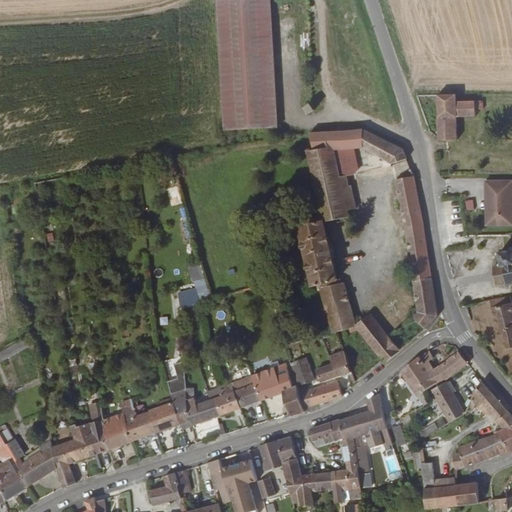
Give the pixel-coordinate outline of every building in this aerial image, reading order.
[(219,9),(220,65),(221,133),(282,131),(277,7),(219,9)] [(437,98),(436,134),(436,144),(454,144),(455,144),(455,120),(474,119),(474,113),(482,112),(482,105),(474,106),(474,104),(454,105),(454,99),(437,98)] [(302,108),(305,113),(310,110),(307,105),(302,108)] [(358,339),(382,367),(384,369),(398,357),(420,337),(436,324),(422,223),(411,183),(395,185),(400,205),(402,214),(403,221),(406,237),(415,319),(387,341),(386,341),(369,321),(354,334),(344,289),(336,290),(324,231),(350,225),(348,212),(355,210),(351,187),(349,187),(347,179),(352,178),(355,173),(355,170),(352,153),(361,152),(389,168),(406,165),(404,157),(364,136),(345,138),(319,141),(301,144),(304,159),(310,159),(323,223),(308,226),(309,230),(300,232),(312,291),(318,290),(331,338),(336,337),(348,335),(351,339),(358,339)] [(511,231),(510,186),(483,186),(483,195),(486,195),(486,216),(484,217),(484,231),(511,231)] [(460,198),(443,199),(445,218),(462,216),(460,198)] [(492,269),(494,290),(505,288),(506,292),(510,291),(510,289),(511,289),(511,249),(509,250),(509,252),(504,252),(503,251),(499,252),(500,255),(497,256),(498,260),(500,260),(501,263),(499,265),(500,268),(492,269)] [(192,281),(201,279),(198,266),(189,268),(192,281)] [(179,307),(197,305),(196,289),(178,291),(179,307)] [(487,305),(500,356),(511,353),(511,314),(509,301),(495,303),(487,305)] [(159,318),(160,328),(167,327),(166,317),(159,318)] [(23,340),(0,350),(0,361),(27,349),(23,340)] [(269,345),(270,351),(284,348),(283,342),(269,345)] [(332,369),(315,374),(319,386),(337,380),(349,376),(342,355),(337,356),(331,358),(334,368),(332,369)] [(400,377),(416,400),(421,398),(428,394),(442,386),(466,368),(467,367),(459,357),(458,358),(435,374),(427,365),(432,361),(429,356),(419,362),(418,362),(417,360),(398,375),(400,377)] [(253,390),(258,405),(279,398),(283,410),(297,405),(295,395),(294,393),(291,394),(287,381),(280,366),(274,367),(271,360),(270,357),(262,358),(264,366),(265,370),(248,375),(253,390)] [(172,406),(181,425),(181,426),(192,423),(190,406),(187,381),(179,383),(173,369),(161,372),(163,389),(164,389),(172,406)] [(300,384),(303,393),(316,388),(312,374),(309,375),(307,372),(297,376),(298,379),(296,380),(296,383),(297,385),(300,384)] [(224,389),(227,398),(234,396),(231,387),(224,389)] [(470,396),(460,411),(465,418),(475,407),(479,411),(481,411),(484,409),(491,417),(502,410),(480,387),(472,394),(470,396)] [(321,391),(300,397),(299,394),(295,395),(297,405),(299,414),(319,408),(339,402),(338,397),(337,392),(333,388),(321,391)] [(102,420),(107,453),(131,444),(124,424),(172,406),(164,389),(117,408),(120,415),(102,420)] [(218,392),(221,400),(227,398),(224,389),(218,392)] [(430,397),(445,422),(437,426),(440,432),(464,419),(465,418),(460,411),(453,401),(444,389),(430,397)] [(234,396),(239,411),(258,405),(253,390),(234,396)] [(370,452),(371,456),(385,452),(385,450),(389,449),(385,433),(384,429),(378,408),(375,396),(375,395),(361,403),(362,407),(364,419),(338,426),(341,439),(345,438),(347,445),(350,444),(379,436),(383,448),(370,452)] [(210,404),(215,422),(240,414),(239,411),(234,396),(227,398),(221,400),(210,404)] [(190,406),(192,423),(193,430),(215,422),(210,404),(198,408),(197,404),(190,406)] [(283,410),(285,421),(286,422),(300,418),(300,417),(299,414),(297,405),(283,410)] [(90,427),(95,457),(107,453),(102,420),(100,406),(91,408),(95,426),(90,427)] [(124,424),(131,444),(181,426),(181,425),(172,406),(124,424)] [(378,408),(384,429),(392,427),(387,406),(378,408)] [(503,411),(502,410),(491,417),(492,419),(503,411)] [(492,419),(502,430),(511,427),(511,420),(503,411),(492,419)] [(57,471),(61,490),(74,487),(73,484),(70,466),(95,457),(90,427),(90,425),(77,431),(76,428),(72,429),(75,442),(53,449),(57,471)] [(397,444),(405,442),(400,425),(392,428),(397,444)] [(328,429),(332,445),(340,443),(341,446),(347,445),(345,438),(341,439),(338,426),(337,426),(328,429)] [(460,450),(467,467),(506,454),(511,452),(511,427),(502,430),(499,432),(500,434),(460,450)] [(309,434),(309,435),(312,446),(323,444),(325,446),(332,445),(328,429),(309,434)] [(3,450),(28,488),(57,471),(53,449),(51,438),(38,444),(41,452),(19,465),(17,461),(26,454),(24,450),(22,450),(19,451),(17,451),(16,451),(15,450),(11,445),(3,450)] [(280,463),(282,468),(294,465),(289,441),(276,445),(280,463)] [(0,497),(3,503),(28,488),(3,450),(1,446),(0,444),(0,461),(5,469),(0,472),(0,497)] [(341,446),(345,475),(354,479),(350,444),(347,445),(341,446)] [(258,450),(262,467),(267,466),(280,463),(276,445),(258,450)] [(218,463),(221,478),(228,477),(224,461),(218,463)] [(206,467),(213,493),(224,490),(221,478),(218,463),(206,467)] [(280,463),(267,466),(269,474),(282,471),(282,468),(280,463)] [(282,471),(285,484),(299,480),(294,465),(282,468),(282,471)] [(421,491),(422,511),(429,511),(434,511),(457,508),(456,494),(456,488),(456,477),(445,478),(447,489),(436,491),(432,466),(419,468),(421,491)] [(174,477),(180,500),(183,499),(183,496),(188,495),(183,474),(174,477)] [(340,494),(341,504),(357,503),(357,496),(356,491),(347,492),(345,475),(333,476),(334,494),(340,494)] [(345,475),(347,492),(356,491),(354,479),(345,475)] [(309,479),(310,496),(319,496),(331,495),(330,476),(309,479)] [(148,493),(152,508),(180,503),(180,500),(174,477),(161,481),(162,489),(148,493)] [(257,481),(262,499),(275,495),(270,477),(257,481)] [(285,484),(291,508),(293,508),(294,508),(294,511),(307,510),(306,497),(310,497),(310,496),(309,479),(299,480),(285,484)] [(456,494),(457,508),(471,506),(488,504),(485,484),(456,488),(456,494)] [(495,503),(495,510),(506,509),(505,499),(494,500),(495,503)] [(86,511),(95,511),(95,504),(95,501),(85,505),(87,511),(86,511)] [(95,504),(95,511),(103,511),(103,503),(95,504)]
